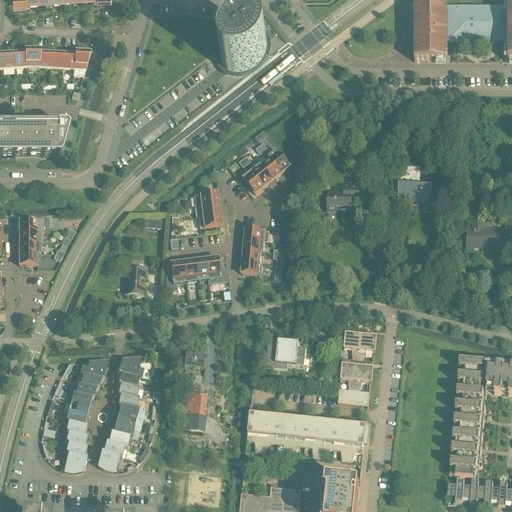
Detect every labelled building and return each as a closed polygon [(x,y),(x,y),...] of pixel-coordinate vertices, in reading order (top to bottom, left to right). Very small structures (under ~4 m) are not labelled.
[(447,8),(428,8),(415,8),(415,64),(447,64),(447,45),(488,45),(508,45),(508,64),(511,63),(511,7),(508,8),(508,9),(447,9),(447,8)] [(227,72),(228,73),(230,74),(231,75),(233,75),(234,75),(237,76),(239,76),(242,75),(244,75),(246,74),(248,74),(250,73),(252,72),(254,71),(255,70),(257,69),(258,67),(261,64),(262,63),(263,61),(264,59),(265,57),(266,54),(266,52),(267,50),(267,49),(267,47),(266,45),(266,44),(266,43),(265,42),(265,40),(264,39),(263,38),(261,37),(260,36),(258,35),(257,34),(255,34),(253,33),(251,33),(249,33),(247,33),(245,34),(243,34),(241,35),(239,36),(237,37),(235,38),(233,39),(232,41),(230,42),(228,44),(227,45),(225,47),(224,49),(224,51),(223,53),(222,55),(222,58),(221,61),(221,62),(222,64),(222,65),(223,67),(224,69),(225,70),(226,71),(227,72)] [(25,54),(26,70),(38,70),(40,54),(40,51),(25,51),(25,54)] [(75,57),(74,73),(73,79),(83,80),(91,54),(90,54),(75,53),(75,57)] [(25,54),(13,55),(14,71),(26,70),(25,54)] [(51,55),(40,54),(38,70),(50,71),(51,55)] [(13,55),(1,56),(2,72),(14,71),(13,55)] [(63,56),(51,55),(50,71),(62,72),(63,56)] [(75,57),(63,56),(62,72),(74,73),(75,57)] [(36,127),(33,131),(0,130),(0,159),(15,159),(42,159),(58,159),(59,159),(60,159),(61,158),(61,157),(69,132),(69,131),(69,130),(68,129),(68,128),(67,128),(66,127),(65,127),(36,127)] [(322,137),(320,137),(313,137),(315,148),(324,147),(322,137)] [(263,146),(260,149),(264,154),(268,151),(263,146)] [(241,160),(249,154),(245,148),(237,154),(241,160)] [(264,154),(260,149),(256,152),(260,157),(264,154)] [(270,162),(281,177),(290,170),(277,152),(268,159),(270,162)] [(356,168),(366,168),(367,154),(357,153),(356,168)] [(247,159),(243,162),(247,167),(251,164),(247,159)] [(247,167),(243,162),(239,165),(244,170),(247,167)] [(260,167),(273,183),(281,177),(270,162),(262,169),(260,167)] [(260,167),(252,174),(264,190),(273,183),(260,167)] [(410,202),(430,203),(431,203),(432,186),(419,185),(419,175),(420,175),(421,169),(401,168),(401,176),(393,176),(392,195),(398,195),(398,196),(405,196),(405,194),(410,195),(410,202)] [(264,190),(252,174),(243,180),(256,197),(264,190)] [(328,195),(328,212),(351,212),(351,200),(359,200),(358,188),(344,188),(345,195),(328,195)] [(197,198),(198,209),(218,207),(217,196),(209,197),(209,192),(201,193),(202,197),(197,198)] [(198,209),(199,220),(220,217),(218,207),(198,209)] [(220,217),(199,220),(198,220),(199,231),(221,229),(220,217)] [(19,224),(19,235),(41,235),(49,235),(49,220),(21,220),(21,224),(19,224)] [(150,232),(158,233),(159,222),(151,222),(150,232)] [(473,223),(473,232),(467,232),(467,250),(477,250),(477,249),(481,249),(501,250),(502,232),(482,231),(483,223),(473,223)] [(245,232),(244,243),(265,245),(268,245),(269,234),(245,232)] [(19,235),(19,246),(41,246),(41,235),(19,235)] [(244,243),(243,254),(264,256),(265,245),(244,243)] [(19,246),(19,257),(37,257),(41,257),(41,246),(19,246)] [(243,254),(242,265),(263,267),(263,266),(260,266),(261,256),(264,256),(243,254)] [(37,257),(19,257),(19,268),(37,268),(37,257)] [(217,260),(206,261),(209,283),(220,281),(220,278),(224,277),(224,270),(219,271),(217,260)] [(206,261),(194,263),(197,284),(209,283),(206,261)] [(194,263),(181,264),(184,286),(197,284),(194,263)] [(184,286),(181,264),(170,266),(171,277),(167,277),(168,284),(172,284),(173,287),(184,286)] [(263,267),(242,265),(241,276),(262,278),(263,267)] [(145,271),(127,270),(125,270),(124,278),(126,278),(124,297),(135,297),(136,299),(140,299),(141,298),(143,298),(145,271)] [(353,362),(358,363),(361,337),(346,335),(344,352),(345,351),(352,352),(353,362)] [(361,337),(358,363),(363,363),(366,353),(373,354),(373,355),(374,355),(374,354),(375,354),(377,338),(376,338),(361,337)] [(276,365),(304,368),(306,351),(289,349),(290,344),(278,342),(276,365)] [(184,369),(202,370),(204,358),(186,356),(184,369)] [(465,370),(465,378),(482,379),(483,372),(485,372),(486,365),(460,363),(459,370),(465,370)] [(118,376),(120,376),(136,380),(137,379),(139,369),(121,365),(118,376)] [(339,406),(353,407),(357,368),(342,366),(341,383),(341,382),(349,383),(349,393),(340,392),(338,406),(339,406)] [(88,367),(85,377),(85,378),(101,382),(103,383),(106,372),(106,371),(106,372),(88,367)] [(357,368),(353,407),(368,409),(370,395),(360,394),(363,384),(370,385),(370,386),(370,385),(372,386),(374,369),(372,369),(357,368)] [(501,396),(502,390),(503,373),(503,370),(496,370),(496,372),(488,371),(486,389),(495,390),(494,396),(501,396)] [(511,371),(510,374),(503,373),(502,390),(509,391),(508,397),(511,397),(511,371)] [(83,376),(80,386),(80,387),(96,391),(99,392),(101,382),(85,378),(85,377),(83,376)] [(118,386),(120,387),(136,391),(137,390),(139,380),(137,379),(136,380),(120,376),(118,386)] [(464,385),(463,392),(481,394),(481,386),(484,386),(485,380),(482,379),(465,378),(459,377),(458,384),(464,385)] [(78,385),(76,395),(75,397),(91,401),(94,401),(96,391),(80,387),(80,386),(78,385)] [(118,397),(120,397),(136,401),(137,400),(139,390),(137,390),(136,391),(120,387),(118,397)] [(463,399),(462,406),(479,408),(480,401),(483,401),(483,394),(481,394),(463,392),(457,392),(457,399),(463,399)] [(177,431),(203,434),(207,397),(184,394),(182,416),(179,416),(177,431)] [(73,395),(70,405),(89,410),(91,401),(75,397),(76,395),(73,395)] [(118,407),(120,408),(136,412),(137,411),(139,401),(137,400),(136,401),(120,397),(118,407)] [(70,405),(68,416),(86,420),(89,410),(70,405)] [(461,413),(461,421),(478,422),(479,415),(481,415),(482,408),(479,408),(462,406),(456,406),(455,413),(461,413)] [(120,408),(118,417),(136,422),(139,411),(137,411),(136,412),(120,408)] [(269,446),(276,447),(280,413),(276,413),(275,422),(254,419),(255,411),(251,410),(247,444),(255,445),(256,455),(266,456),(269,446)] [(298,449),(305,450),(309,416),(305,416),(304,425),(283,422),(284,414),(280,413),(276,447),(284,448),(285,458),(284,458),(295,459),(298,449)] [(65,426),(68,427),(68,425),(84,429),(86,420),(68,416),(65,426)] [(327,452),(334,453),(337,419),(334,419),(333,428),(312,425),(312,417),(309,416),(305,450),(312,451),(313,461),(320,462),(324,462),(327,452)] [(118,417),(116,427),(134,432),(136,422),(118,417)] [(337,419),(334,453),(341,454),(342,464),(352,465),(355,455),(362,456),(362,457),(363,458),(367,422),(362,422),(361,431),(340,428),(341,420),(337,419)] [(460,428),(459,435),(477,437),(478,429),(480,430),(481,423),(478,422),(461,421),(455,420),(454,427),(460,428)] [(65,436),(68,437),(68,436),(84,440),(86,430),(84,429),(68,425),(68,427),(65,436)] [(116,427),(113,437),(129,441),(129,442),(131,442),(134,432),(116,427)] [(42,439),(54,441),(56,434),(47,432),(44,431),(42,439)] [(459,442),(458,449),(476,451),(476,444),(479,444),(479,437),(477,437),(459,435),(453,435),(453,442),(459,442)] [(65,447),(68,448),(68,446),(84,450),(86,440),(84,440),(68,436),(68,437),(65,447)] [(111,436),(108,446),(124,450),(124,451),(126,452),(129,442),(129,441),(113,437),(111,436)] [(106,445),(103,455),(119,459),(119,460),(121,461),(124,451),(124,450),(108,446),(106,445)] [(65,457),(68,458),(68,457),(84,461),(86,451),(84,450),(68,446),(68,448),(65,457)] [(458,456),(457,464),(474,465),(475,458),(477,458),(478,451),(476,451),(458,449),(452,449),(451,456),(458,456)] [(119,459),(103,455),(101,455),(98,466),(99,466),(116,470),(117,470),(119,460),(119,459)] [(68,457),(68,458),(65,468),(66,468),(83,472),(84,472),(86,461),(84,461),(68,457)] [(477,466),(474,465),(457,464),(451,463),(450,470),(456,471),(455,479),(473,481),(474,472),(476,473),(477,466)] [(462,505),(464,489),(464,483),(457,482),(457,488),(450,487),(449,487),(447,504),(448,504),(455,505),(462,506),(462,505)] [(477,507),(478,490),(479,484),(472,483),(471,489),(464,489),(462,505),(470,506),(477,507)] [(491,508),(493,491),(493,485),(486,485),(486,491),(478,490),(477,507),(484,507),(484,508),(491,508)] [(505,509),(507,492),(507,486),(500,486),(500,492),(493,491),(491,508),(498,509),(505,509)] [(325,503),(324,511),(357,511),(358,506),(354,506),(354,501),(358,502),(359,491),(327,488),(326,498),(329,499),(328,503),(325,503)] [(271,490),(270,499),(269,511),(283,511),(286,491),(271,490)] [(299,511),(301,493),(286,491),(283,511),(299,511)] [(254,511),(256,498),(242,496),(239,511),(254,511)] [(256,498),(254,511),(269,511),(270,499),(256,498)]
